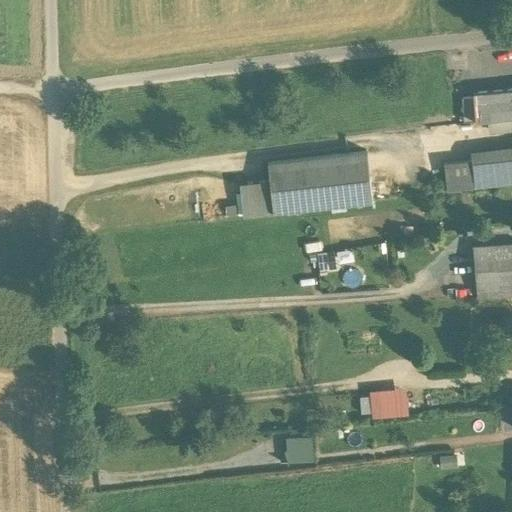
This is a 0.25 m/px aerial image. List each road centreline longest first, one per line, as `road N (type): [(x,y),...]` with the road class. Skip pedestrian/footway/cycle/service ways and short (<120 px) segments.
road 1 (track): [(511,34),(53,93)]
road 2 (track): [(53,93),(68,511)]
